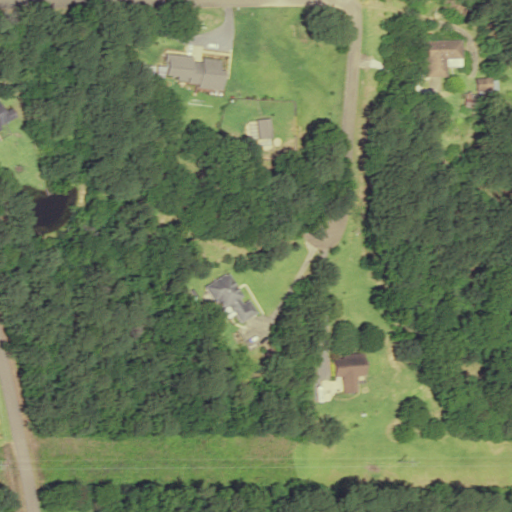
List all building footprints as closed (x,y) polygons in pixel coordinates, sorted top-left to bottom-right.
[(423,39),(423,76),(443,76),(443,64),(459,64),(459,39),(423,39)] [(187,57),(185,85),(219,88),(221,59),(187,57)] [(472,78),(473,90),(488,88),(486,77),(472,78)] [(0,107),(0,124),(13,119),(7,105),(0,107)] [(255,137),(269,137),(269,117),(255,118),(255,137)] [(203,284),(221,317),(231,312),(236,321),(254,312),(246,298),(241,301),(226,272),(203,284)] [(354,375),(364,375),(362,352),(331,354),(332,376),(341,375),(341,392),(355,391),(354,375)]
